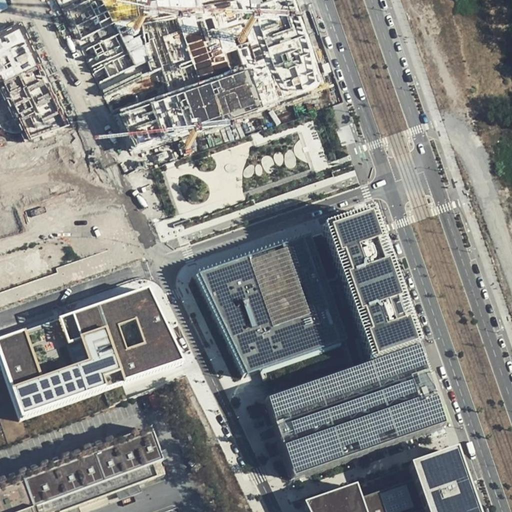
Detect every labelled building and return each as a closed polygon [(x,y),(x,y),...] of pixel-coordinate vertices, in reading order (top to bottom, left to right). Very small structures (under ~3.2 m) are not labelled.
[(292,479),(445,427),(371,213),(320,230),(367,366),(265,403),(292,479)] [(321,235),(311,238),(316,254),(326,251),(321,235)] [(309,237),(195,279),(246,378),(348,346),(309,237)] [(181,365),(146,292),(44,327),(0,342),(0,422),(2,428),(181,365)] [(149,431),(18,478),(29,511),(77,511),(167,480),(149,431)] [(305,511),(475,511),(454,451),(408,469),(412,482),(360,500),(356,487),(302,505),(305,511)] [(29,511),(18,478),(0,484),(0,511),(29,511)]
